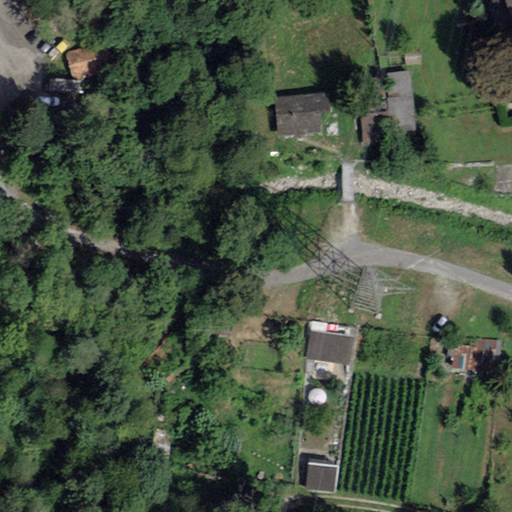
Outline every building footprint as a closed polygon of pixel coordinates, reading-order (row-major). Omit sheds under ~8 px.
[(390,74),(392,113),(366,114),(367,138),(417,135),(413,72),(390,74)] [(330,95),(272,99),(275,140),(321,137),(320,116),(331,115),(330,95)] [(352,340),(310,333),(306,362),(348,368),(352,340)] [(455,343),(455,372),(488,373),(488,344),(455,343)] [(310,490),(339,492),(341,466),(311,464),(310,490)]
